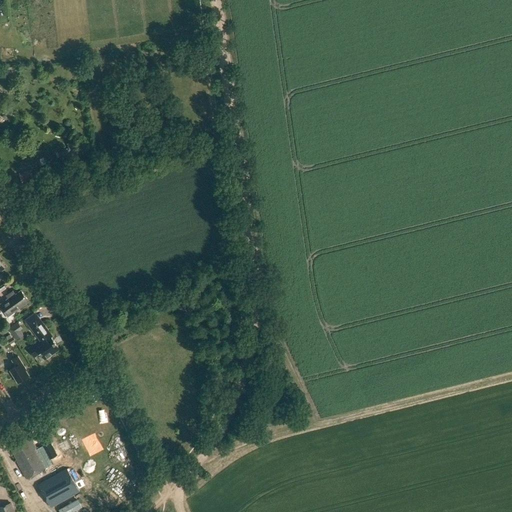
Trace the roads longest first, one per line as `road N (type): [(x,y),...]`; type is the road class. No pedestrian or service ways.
road 1 (track): [(200,460),(245,363),(258,306),(213,0)]
road 2 (track): [(200,460),(259,435),(511,376)]
road 3 (residential): [(0,425),(77,378),(92,360),(85,335),(0,209)]
road 4 (track): [(92,360),(104,368),(169,491)]
road 5 (track): [(258,306),(318,425)]
